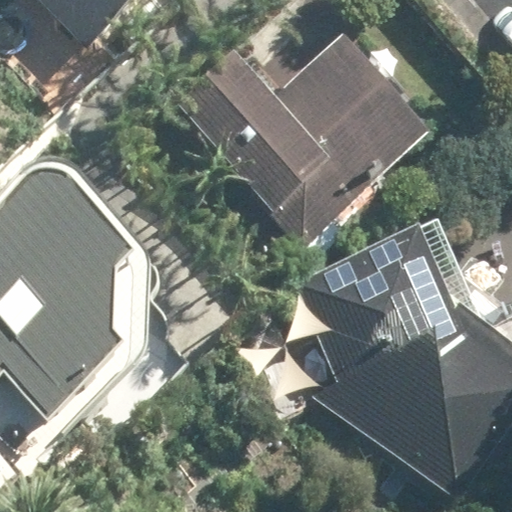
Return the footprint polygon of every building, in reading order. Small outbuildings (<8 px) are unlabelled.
[(25,0),(84,57),(140,0),(25,0)] [(39,29),(11,1),(0,12),(0,65),(1,66),(39,29)] [(170,126),(268,237),(281,225),(309,256),(426,153),(334,48),(259,114),(226,76),(170,126)] [(64,193),(21,195),(0,212),(0,390),(4,387),(54,447),(140,376),(147,293),(64,193)] [(511,313),(495,320),(434,245),(313,293),(332,375),(309,405),(445,511),(478,511),(511,468),(511,313)]
